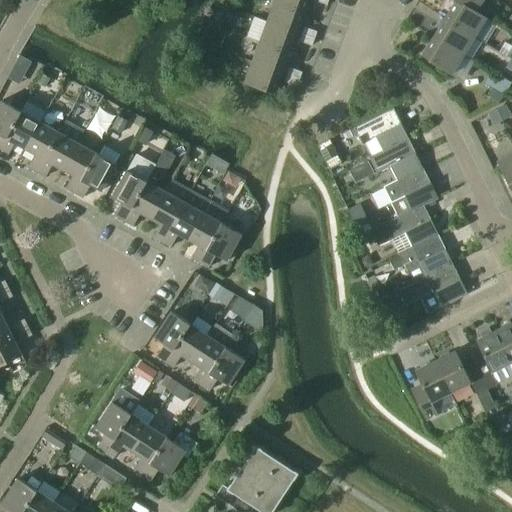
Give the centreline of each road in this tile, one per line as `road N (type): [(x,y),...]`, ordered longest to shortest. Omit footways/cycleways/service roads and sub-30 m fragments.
road 1 (residential): [(495,239),(429,92),(358,38)]
road 2 (residential): [(144,282),(0,188)]
road 3 (residential): [(391,345),(511,287)]
